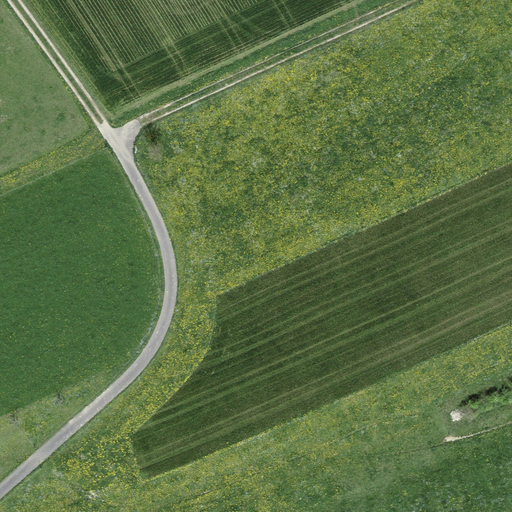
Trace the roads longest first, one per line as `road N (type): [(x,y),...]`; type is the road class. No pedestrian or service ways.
road 1 (track): [(0,492),(122,383),(166,317),(162,233),(111,137)]
road 2 (track): [(407,0),(111,137)]
road 3 (track): [(111,137),(11,0)]
